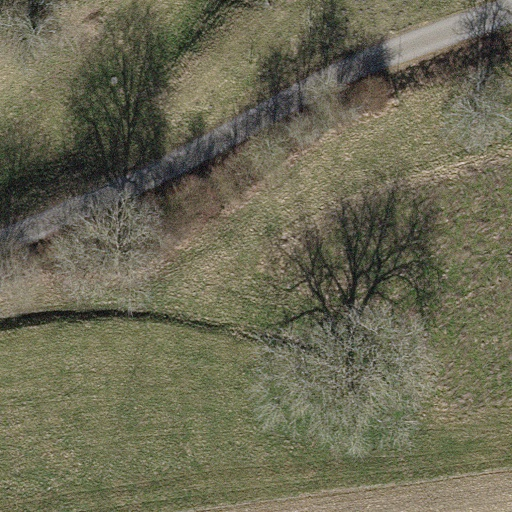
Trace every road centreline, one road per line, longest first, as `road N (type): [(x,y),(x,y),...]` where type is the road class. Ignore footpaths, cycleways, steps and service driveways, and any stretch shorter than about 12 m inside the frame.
road 1 (track): [(0,241),(329,79),(511,8)]
road 2 (track): [(0,304),(136,280)]
